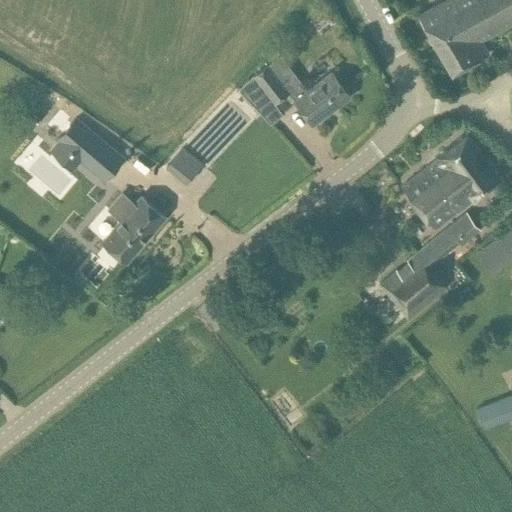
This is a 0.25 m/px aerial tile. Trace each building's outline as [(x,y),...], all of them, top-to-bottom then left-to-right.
[(511,25),(511,0),(445,0),(422,13),(454,73),(489,54),(484,40),(511,25)] [(289,90),(268,63),(254,74),(274,101),(289,90)] [(351,97),(333,72),(297,99),(315,123),(351,97)] [(105,178),(122,157),(74,119),(58,139),(105,178)] [(452,185),(488,157),(467,131),(437,155),(439,157),(404,185),(422,207),(451,184),(452,185)] [(181,146),(165,165),(176,174),(192,155),(181,146)] [(503,176),(488,157),(452,185),(451,184),(422,207),(438,227),(503,176)] [(137,204),(124,193),(110,210),(123,221),(105,242),(127,261),(166,214),(144,196),(137,204)] [(483,227),(469,211),(384,283),(413,317),(452,284),(434,264),(462,240),(465,243),(483,227)] [(511,257),(511,227),(476,252),(490,273),(511,257)] [(0,318),(18,299),(0,282),(0,318)] [(511,417),(511,394),(476,408),(484,428),(511,417)]
